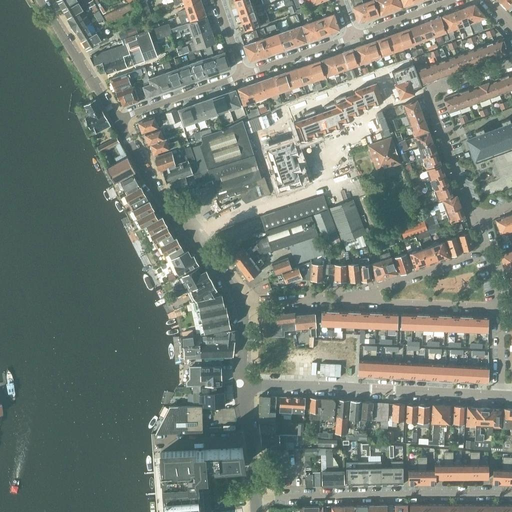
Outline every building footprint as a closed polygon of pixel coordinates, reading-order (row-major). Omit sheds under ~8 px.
[(60,0),(58,2),(63,10),(78,2),(76,0),(60,0)] [(177,12),(179,16),(203,8),(200,0),(185,5),(186,9),(177,12)] [(235,0),(234,0),(237,8),(260,0),(235,0)] [(260,0),(237,8),(240,15),(255,10),(254,6),(263,3),(261,0),(260,0)] [(350,0),(353,7),(352,7),(358,22),(360,23),(369,20),(369,19),(363,3),(362,0),(350,0)] [(373,0),(371,0),(363,3),(369,19),(379,15),(373,0)] [(391,11),(387,0),(375,0),(381,15),(391,11)] [(387,0),(391,11),(402,7),(399,0),(387,0)] [(511,3),(511,0),(497,0),(506,9),(511,3)] [(142,7),(143,12),(148,10),(147,5),(149,5),(147,1),(140,4),(142,7)] [(63,10),(68,19),(83,10),(78,2),(63,10)] [(310,7),(312,12),(321,10),(319,4),(310,7)] [(479,20),(486,17),(475,5),(473,5),(464,8),(469,24),(473,34),(483,30),(479,20)] [(203,8),(179,16),(181,24),(206,15),(203,8)] [(459,28),(469,24),(464,8),(459,10),(458,9),(455,10),(454,11),(453,12),(459,28)] [(75,32),(76,32),(91,23),(83,10),(68,19),(68,20),(75,32)] [(143,12),(146,19),(152,17),(149,10),(148,10),(143,12)] [(240,15),(242,23),(267,14),(265,11),(257,14),(255,10),(240,15)] [(93,14),(97,19),(102,16),(99,11),(93,14)] [(448,32),(459,28),(453,12),(452,12),(450,12),(447,13),(447,14),(442,16),(448,32)] [(322,14),(323,17),(329,33),(331,33),(331,34),(338,31),(339,29),(334,14),(326,16),(325,13),(322,14)] [(267,14),(242,23),(245,30),(265,24),(269,22),(267,14)] [(102,16),(97,19),(100,24),(105,21),(102,16)] [(431,20),(430,20),(435,36),(446,32),(441,16),(436,18),(435,18),(432,19),(431,20)] [(146,19),(148,26),(154,24),(152,17),(146,19)] [(188,24),(192,37),(211,30),(206,17),(188,24)] [(318,37),(313,21),(311,17),(307,19),(308,23),(302,25),(308,41),(318,37)] [(323,17),(313,21),(318,37),(329,33),(323,17)] [(424,23),(418,25),(424,40),(435,36),(430,20),(428,21),(427,20),(424,21),(424,23)] [(76,32),(81,41),(96,32),(91,23),(76,32)] [(130,29),(124,31),(125,33),(136,30),(134,24),(129,26),(130,29)] [(125,39),(129,53),(133,65),(157,57),(151,40),(171,34),(170,29),(168,24),(159,27),(149,30),(148,30),(138,34),(125,39)] [(264,28),(265,33),(276,29),(275,24),(264,28)] [(413,27),(408,28),(414,44),(424,40),(418,25),(417,24),(413,25),(413,27)] [(301,26),(290,30),(295,45),(300,44),(302,44),(304,43),(305,42),(307,42),(301,26)] [(170,29),(171,34),(173,38),(180,36),(177,27),(170,29)] [(408,28),(398,32),(404,48),(414,44),(408,28)] [(96,32),(81,41),(86,50),(97,44),(97,43),(98,42),(100,45),(108,40),(101,29),(96,32)] [(124,33),(123,33),(125,39),(138,34),(136,30),(124,34),(124,33)] [(196,49),(205,46),(210,45),(215,43),(211,30),(192,37),(196,49)] [(290,30),(278,34),(284,49),(285,49),(286,49),(289,48),(290,47),(295,45),(290,30)] [(398,32),(387,36),(393,52),(404,48),(398,32)] [(123,33),(115,37),(116,42),(125,39),(123,33)] [(278,34),(267,38),(272,53),(284,49),(278,34)] [(393,52),(387,36),(383,38),(381,38),(379,38),(378,39),(377,40),(383,56),(393,52)] [(267,38),(255,42),(261,57),(262,57),(264,57),(266,56),(267,55),(272,53),(267,38)] [(503,38),(494,42),(499,57),(509,53),(503,38)] [(375,40),(365,44),(371,60),(381,56),(375,40)] [(261,57),(255,42),(244,45),(249,61),(261,57)] [(494,42),(484,45),(490,60),(499,57),(494,42)] [(129,53),(126,44),(91,56),(90,57),(90,58),(93,65),(94,65),(95,65),(102,63),(129,53)] [(371,60),(365,44),(354,48),(360,64),(371,60)] [(209,58),(202,60),(208,76),(210,75),(211,76),(214,75),(214,73),(219,72),(214,56),(210,45),(205,46),(209,58)] [(484,45),(475,49),(480,64),(490,60),(484,45)] [(177,50),(179,55),(190,51),(188,46),(177,50)] [(353,48),(342,52),(349,71),(353,70),(352,67),(359,64),(353,48)] [(475,49),(465,52),(471,67),(480,64),(475,49)] [(214,56),(219,72),(224,70),(225,71),(228,70),(228,69),(231,68),(225,52),(214,56)] [(332,56),(338,72),(344,70),(345,72),(349,71),(342,52),(332,56)] [(465,52),(456,55),(461,70),(471,67),(465,52)] [(129,53),(102,63),(106,74),(133,65),(129,53)] [(456,55),(447,59),(452,74),(461,70),(456,55)] [(327,76),(338,72),(332,56),(327,58),(326,57),(324,58),(323,59),(321,60),(327,76)] [(447,59),(437,62),(442,77),(452,74),(447,59)] [(208,76),(202,60),(191,64),(196,80),(208,76)] [(309,64),(314,80),(315,83),(319,82),(318,79),(326,76),(320,60),(319,61),(317,61),(315,61),(313,63),(309,64)] [(437,62),(428,66),(433,81),(442,77),(437,62)] [(189,64),(178,68),(183,84),(195,80),(189,64)] [(298,68),(297,68),(303,84),(314,80),(309,64),(304,66),(302,66),(299,67),(298,68)] [(394,71),(392,72),(396,83),(394,84),(400,99),(415,93),(413,88),(421,85),(413,64),(400,69),(394,71)] [(433,81),(428,66),(418,69),(423,84),(433,81)] [(142,83),(143,86),(147,97),(151,95),(153,96),(155,95),(156,94),(161,92),(155,76),(148,79),(145,67),(141,69),(143,75),(143,77),(145,82),(149,80),(149,81),(142,83)] [(178,68),(167,72),(172,88),(183,84),(178,68)] [(287,72),(286,72),(291,88),(303,84),(297,68),(292,70),(290,70),(288,70),(287,72)] [(129,80),(143,75),(141,69),(111,79),(112,84),(112,85),(113,89),(114,89),(115,91),(131,85),(129,80)] [(167,72),(155,76),(161,92),(166,90),(167,91),(169,90),(170,89),(172,88),(167,72)] [(276,76),(274,76),(279,92),(291,88),(286,72),(281,74),(279,74),(277,74),(276,76)] [(266,79),(261,81),(266,97),(279,92),(274,76),(271,77),(269,77),(267,78),(266,79)] [(504,76),(494,80),(499,94),(509,91),(504,76)] [(494,80),(484,83),(489,98),(499,94),(494,80)] [(255,83),(249,85),(255,101),(266,97),(261,81),(260,81),(258,81),(256,82),(255,83)] [(376,82),(365,86),(372,105),(383,101),(376,82)] [(484,83),(474,87),(479,102),(489,98),(484,83)] [(255,101),(249,85),(245,86),(243,86),(241,87),(240,88),(238,89),(243,105),(255,101)] [(133,103),(139,101),(134,86),(116,92),(119,100),(120,99),(123,106),(129,104),(133,103)] [(365,86),(355,90),(356,93),(362,109),(372,105),(365,86)] [(474,87),(464,91),(469,105),(479,102),(474,87)] [(229,92),(224,94),(229,110),(240,106),(235,90),(233,91),(232,90),(229,91),(229,92)] [(464,91),(454,94),(460,109),(469,105),(464,91)] [(356,93),(345,97),(346,99),(352,116),(363,112),(362,109),(356,93)] [(224,94),(212,98),(218,114),(229,110),(224,94)] [(460,109),(454,94),(444,98),(449,113),(460,109)] [(212,98),(201,102),(206,118),(218,114),(212,98)] [(84,105),(90,116),(85,118),(90,128),(93,127),(96,133),(110,125),(95,99),(84,105)] [(346,99),(336,103),(337,106),(343,122),(353,118),(352,116),(346,99)] [(406,115),(421,110),(419,105),(420,104),(419,101),(417,101),(417,99),(402,105),(406,115)] [(201,102),(190,106),(195,122),(206,118),(201,102)] [(195,122),(190,106),(185,107),(183,107),(181,108),(180,109),(178,110),(184,125),(195,122)] [(337,106),(326,110),(333,129),(344,125),(343,122),(337,106)] [(166,113),(168,119),(169,124),(180,120),(176,109),(166,113)] [(326,110),(315,114),(322,133),(333,129),(326,110)] [(408,121),(410,125),(424,120),(424,119),(425,117),(424,114),(422,114),(421,110),(406,115),(402,117),(397,118),(399,124),(408,121)] [(315,114),(305,118),(312,137),(322,133),(315,114)] [(169,124),(168,119),(156,123),(154,117),(138,122),(138,123),(138,126),(138,127),(140,128),(140,129),(141,129),(143,133),(169,124)] [(305,118),(294,122),(301,141),(312,137),(305,118)] [(391,120),(394,130),(399,128),(395,119),(391,120)] [(511,122),(511,123),(510,119),(501,122),(503,126),(485,133),(483,129),(475,131),(477,136),(467,139),(475,162),(511,148),(511,122)] [(193,147),(202,174),(205,183),(211,180),(218,201),(242,193),(251,188),(257,183),(255,180),(261,178),(254,154),(242,120),(223,129),(211,133),(200,136),(201,138),(202,142),(201,143),(202,144),(193,147)] [(424,120),(410,125),(413,136),(428,130),(426,125),(427,124),(426,121),(425,120),(424,120)] [(149,144),(150,144),(164,139),(160,129),(144,134),(144,135),(144,137),(144,138),(146,140),(147,141),(148,141),(149,144)] [(414,137),(418,148),(433,142),(432,141),(433,140),(432,137),(430,136),(429,132),(414,137)] [(401,163),(391,137),(368,145),(377,171),(401,163)] [(100,152),(115,145),(119,142),(117,138),(108,143),(108,142),(97,147),(100,152)] [(164,139),(150,144),(150,147),(150,148),(152,150),(152,151),(153,151),(154,154),(169,149),(177,146),(180,145),(178,140),(168,144),(166,138),(164,139)] [(293,140),(266,149),(276,178),(275,178),(279,190),(286,188),(287,188),(302,182),(298,172),(301,171),(296,155),(299,154),(295,143),(294,143),(293,140)] [(119,142),(115,145),(122,159),(106,167),(107,168),(106,168),(114,183),(135,171),(127,156),(119,142)] [(418,148),(422,158),(436,152),(435,148),(435,146),(435,144),(433,143),(433,142),(418,148)] [(196,176),(202,174),(193,147),(185,149),(189,162),(176,166),(173,153),(177,152),(176,150),(156,156),(154,160),(158,170),(160,171),(162,171),(163,172),(166,182),(166,183),(169,182),(193,174),(193,176),(196,175),(196,176)] [(436,152),(422,158),(408,163),(410,167),(423,162),(425,168),(440,163),(440,161),(440,160),(439,157),(438,156),(436,152)] [(426,170),(430,180),(445,175),(443,171),(444,169),(443,166),(441,166),(441,164),(426,170)] [(120,180),(127,194),(140,187),(133,173),(120,180)] [(193,174),(169,182),(173,192),(188,187),(189,188),(205,183),(202,174),(196,176),(196,175),(193,176),(193,174)] [(430,180),(434,190),(448,185),(448,184),(449,182),(448,180),(446,179),(445,175),(430,180)] [(251,188),(241,198),(246,203),(268,193),(262,178),(256,181),(257,183),(251,188)] [(419,184),(413,187),(416,196),(418,195),(422,194),(423,194),(419,184)] [(448,185),(434,190),(436,196),(432,198),(433,202),(452,195),(450,191),(451,189),(450,186),(449,186),(448,185)] [(125,196),(129,203),(130,205),(146,196),(145,196),(144,194),(145,193),(141,187),(140,187),(127,194),(125,196)] [(128,203),(131,210),(149,200),(149,201),(150,200),(147,195),(146,196),(130,205),(129,203),(128,203)] [(323,195),(261,216),(260,216),(265,231),(312,215),(326,252),(342,246),(328,210),(323,195)] [(442,201),(446,212),(461,206),(459,202),(460,201),(459,198),(457,197),(457,195),(442,201)] [(133,209),(138,218),(153,210),(154,209),(149,201),(149,200),(131,210),(132,210),(133,209)] [(344,242),(347,251),(366,246),(363,235),(365,234),(353,200),(330,208),(343,242),(344,242)] [(461,206),(446,212),(450,222),(465,217),(464,215),(464,213),(464,211),(462,210),(461,206)] [(146,225),(151,234),(161,228),(166,225),(167,225),(162,216),(158,218),(153,210),(138,218),(137,218),(142,228),(146,225)] [(257,241),(264,253),(289,245),(296,264),(324,254),(311,216),(265,231),(267,237),(257,241)] [(511,246),(511,236),(505,217),(496,220),(501,234),(506,232),(510,241),(511,246)] [(424,220),(407,227),(400,229),(403,238),(427,229),(424,220)] [(453,227),(456,237),(459,236),(463,252),(467,250),(468,251),(471,251),(471,249),(474,248),(470,233),(463,235),(461,230),(463,230),(462,224),(453,227)] [(150,234),(154,241),(155,243),(171,235),(171,234),(166,225),(161,228),(151,234),(150,234)] [(391,229),(393,236),(400,234),(397,227),(391,229)] [(417,234),(419,239),(430,236),(428,231),(417,234)] [(157,249),(160,247),(160,246),(175,238),(173,233),(171,234),(171,235),(155,243),(154,241),(153,241),(157,249)] [(160,247),(164,254),(165,256),(181,247),(181,246),(176,237),(175,238),(160,246),(160,247)] [(462,252),(456,237),(446,240),(451,256),(455,254),(457,255),(459,254),(460,253),(462,252)] [(444,241),(433,245),(438,261),(450,257),(444,241)] [(165,256),(164,254),(163,254),(167,261),(186,251),(183,245),(181,246),(181,247),(165,256)] [(237,264),(249,255),(259,247),(257,245),(252,248),(251,247),(246,251),(243,247),(240,248),(231,255),(231,256),(231,258),(233,260),(234,260),(237,264)] [(433,245),(421,249),(427,265),(438,261),(433,245)] [(427,265),(421,249),(410,253),(415,269),(427,265)] [(176,264),(175,265),(174,266),(179,275),(199,264),(194,255),(191,257),(188,251),(188,250),(171,259),(171,260),(173,259),(176,264)] [(331,252),(331,259),(339,256),(338,250),(331,252)] [(511,251),(500,254),(503,264),(511,261),(511,251)] [(240,268),(243,271),(265,255),(263,252),(258,256),(257,255),(252,259),(249,255),(237,264),(237,266),(239,268),(240,268)] [(314,261),(311,261),(311,264),(311,279),(311,280),(322,280),(323,273),(328,274),(329,265),(330,265),(330,252),(325,254),(326,256),(324,257),(324,264),(314,264),(314,261)] [(381,261),(387,277),(391,276),(392,276),(396,275),(396,274),(398,273),(392,257),(391,257),(389,252),(380,255),(381,261)] [(412,270),(406,253),(395,257),(400,274),(412,270)] [(265,255),(243,271),(245,275),(245,276),(247,278),(248,278),(249,280),(261,271),(257,266),(267,259),(265,255)] [(273,269),(274,272),(276,272),(276,274),(291,269),(287,257),(272,263),(274,268),(273,269)] [(367,280),(372,280),(371,271),(370,264),(369,264),(369,258),(364,259),(364,264),(360,265),(361,281),(362,281),(363,282),(366,282),(367,280)] [(311,264),(311,261),(283,272),(283,273),(282,275),(283,277),(285,278),(287,283),(302,277),(301,275),(306,274),(305,279),(311,279),(311,264)] [(387,277),(381,261),(371,264),(372,269),(376,281),(377,280),(378,281),(381,280),(382,279),(387,277)] [(511,261),(503,264),(505,273),(511,271),(511,261)] [(355,281),(356,282),(359,281),(360,280),(361,280),(359,263),(348,265),(349,281),(355,281)] [(346,265),(330,265),(329,265),(328,274),(335,274),(334,281),(346,281),(346,265)] [(190,289),(190,290),(211,279),(206,270),(203,272),(200,266),(182,275),(183,277),(186,281),(185,281),(186,282),(189,286),(188,287),(189,287),(190,289)] [(193,302),(194,302),(198,300),(219,295),(216,290),(217,289),(211,279),(190,290),(188,292),(191,291),(196,300),(193,302)] [(198,300),(194,302),(198,300),(204,332),(201,333),(201,334),(231,327),(231,326),(230,327),(228,317),(231,317),(229,308),(227,308),(226,304),(224,304),(222,295),(222,294),(219,295),(198,300)] [(333,311),(321,310),(321,326),(332,327),(333,311)] [(344,311),(333,311),(332,327),(343,327),(344,311)] [(354,312),(344,311),(343,327),(354,328),(354,312)] [(296,330),(296,328),(295,315),(294,312),(267,316),(266,316),(260,316),(259,317),(259,319),(260,329),(261,330),(261,335),(283,336),(296,334),(296,332),(297,332),(296,330)] [(365,312),(354,312),(354,328),(365,328),(365,312)] [(376,313),(365,312),(365,328),(375,328),(376,313)] [(311,336),(313,336),(316,336),(315,326),(316,326),(315,313),(295,315),(296,328),(310,327),(311,336)] [(387,313),(376,313),(375,328),(386,329),(387,313)] [(398,313),(387,313),(386,329),(397,329),(398,313)] [(412,314),(401,314),(400,329),(412,330),(412,314)] [(423,314),(412,314),(412,330),(423,330),(423,314)] [(434,315),(423,314),(423,330),(433,331),(434,315)] [(445,315),(434,315),(433,331),(444,331),(445,315)] [(456,316),(445,315),(444,331),(455,332),(456,316)] [(466,316),(456,316),(455,332),(466,332),(466,316)] [(477,316),(466,316),(466,332),(477,332),(477,316)] [(489,317),(477,316),(477,332),(488,333),(489,317)] [(207,334),(207,335),(201,335),(201,334),(181,337),(181,346),(183,345),(184,358),(233,356),(234,342),(235,330),(224,331),(224,333),(207,334)] [(287,378),(287,361),(292,361),(292,354),(270,353),(270,361),(265,361),(265,377),(287,378)] [(370,361),(359,360),(358,376),(369,377),(370,361)] [(381,361),(370,361),(369,377),(380,377),(381,361)] [(392,362),(381,361),(380,377),(391,378),(392,362)] [(402,362),(392,362),(391,378),(402,378),(402,362)] [(413,363),(402,362),(402,378),(412,379),(413,363)] [(424,364),(413,363),(412,379),(423,380),(424,364)] [(435,364),(424,364),(423,380),(434,380),(435,364)] [(446,365),(435,364),(434,380),(445,381),(446,365)] [(456,365),(446,365),(445,381),(455,381),(456,365)] [(467,366),(456,365),(455,381),(466,382),(467,366)] [(190,379),(187,382),(187,386),(217,385),(221,385),(221,366),(189,367),(190,379)] [(478,366),(467,366),(466,382),(477,382),(478,366)] [(489,367),(478,366),(477,382),(488,383),(489,367)] [(203,386),(203,393),(193,393),(194,403),(204,403),(204,407),(224,406),(223,392),(219,392),(219,385),(203,386)] [(276,396),(259,396),(258,420),(275,420),(275,410),(276,397),(276,396)] [(292,397),(280,397),(280,411),(277,410),(277,420),(283,420),(283,414),(291,414),(291,411),(292,397)] [(291,411),(291,414),(291,420),(294,420),(294,411),(299,411),(298,423),(303,423),(305,398),(292,397),(291,411)] [(320,419),(320,417),(321,398),(310,398),(310,419),(320,419)] [(320,417),(323,417),(328,418),(328,424),(333,424),(335,402),(333,399),(321,399),(320,417)] [(335,433),(346,434),(349,400),(338,400),(335,433)] [(364,430),(365,419),(361,419),(360,419),(361,402),(350,401),(349,419),(354,420),(353,430),(359,430),(364,430)] [(381,431),(387,431),(388,403),(378,402),(373,402),(363,402),(361,419),(365,419),(371,420),(371,419),(381,420),(381,431)] [(393,403),(392,426),(396,426),(397,420),(404,420),(405,404),(393,403)] [(405,421),(417,421),(418,405),(413,405),(412,404),(409,404),(408,405),(406,405),(405,421)] [(418,405),(417,421),(423,422),(423,425),(429,425),(429,422),(430,406),(425,406),(424,404),(420,404),(419,405),(418,405)] [(202,405),(178,406),(170,406),(160,431),(202,430),(202,406),(202,405)] [(428,444),(439,445),(441,406),(433,405),(432,405),(431,423),(433,423),(432,441),(428,440),(428,444)] [(441,406),(439,445),(450,446),(451,432),(444,432),(445,424),(450,424),(450,406),(441,406)] [(458,447),(463,447),(463,443),(464,424),(465,407),(454,406),(453,424),(459,424),(458,447)] [(475,428),(476,407),(476,408),(475,407),(467,407),(466,426),(471,426),(471,428),(475,428)] [(474,449),(483,450),(485,408),(478,407),(477,408),(477,407),(476,407),(475,428),(474,443),(474,449)] [(485,408),(483,450),(487,450),(488,439),(491,439),(492,429),(493,408),(492,408),(491,408),(485,408)] [(493,408),(492,429),(496,429),(496,427),(501,427),(502,408),(495,408),(493,408)] [(502,451),(511,451),(511,408),(504,409),(503,427),(510,428),(510,435),(503,435),(502,447),(502,451)] [(260,434),(261,434),(275,434),(275,423),(259,422),(260,434)] [(266,445),(266,450),(279,450),(279,444),(279,442),(283,442),(283,439),(289,439),(290,444),(298,443),(297,435),(289,436),(285,436),(285,435),(279,435),(275,434),(261,434),(262,445),(266,445)] [(198,476),(202,475),(207,475),(207,467),(245,464),(243,448),(205,450),(161,452),(165,511),(193,511),(200,511),(198,476)] [(333,486),(332,466),(332,455),(332,449),(305,448),(305,455),(320,455),(327,455),(327,466),(327,471),(321,471),(322,486),(333,486)] [(443,458),(443,464),(434,464),(434,469),(435,469),(435,484),(436,484),(436,479),(448,479),(448,458),(443,458)] [(461,464),(453,464),(453,458),(448,458),(448,479),(461,479),(461,464)] [(470,458),(470,464),(461,464),(461,479),(475,479),(475,458),(470,458)] [(488,464),(480,464),(479,458),(475,458),(475,479),(488,479),(488,464)] [(403,461),(391,461),(391,467),(392,485),(403,484),(403,461)] [(333,466),(332,466),(333,486),(344,486),(344,471),(338,471),(338,462),(333,462),(333,466)] [(368,462),(357,462),(357,468),(358,485),(365,485),(366,485),(368,485),(368,468),(368,462)] [(408,469),(408,484),(422,484),(422,463),(417,463),(417,469),(408,469)] [(434,469),(427,469),(427,463),(422,463),(422,484),(435,484),(435,469),(434,469)] [(502,469),(493,469),(492,483),(506,484),(507,463),(502,463),(502,469)] [(381,467),(368,468),(368,485),(381,485),(381,467)] [(391,467),(381,467),(381,485),(384,485),(385,485),(392,485),(391,467)] [(357,468),(346,468),(346,486),(358,485),(357,468)]
